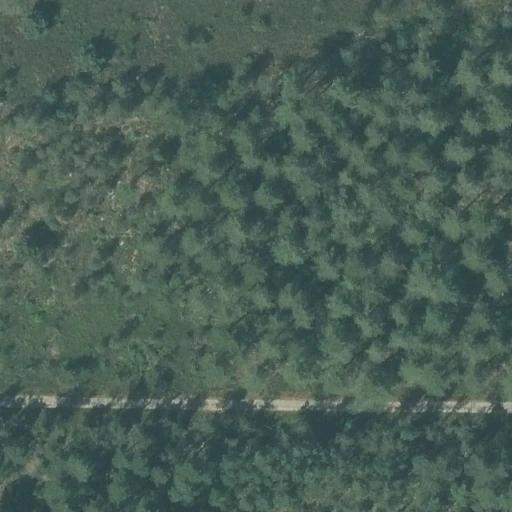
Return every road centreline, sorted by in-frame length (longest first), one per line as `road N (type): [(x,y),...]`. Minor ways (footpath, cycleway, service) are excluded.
road 1 (track): [(0,111),(159,98),(511,7)]
road 2 (track): [(0,400),(511,411)]
